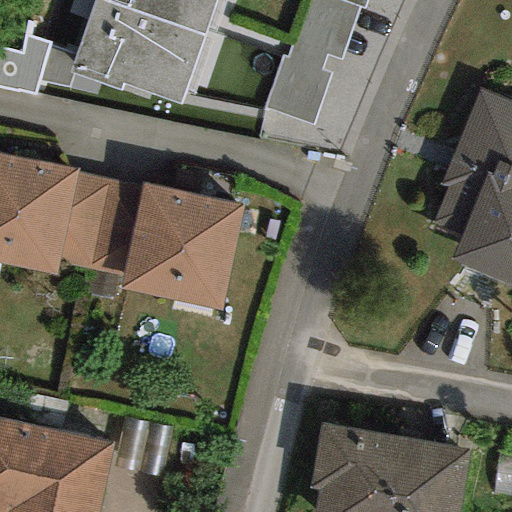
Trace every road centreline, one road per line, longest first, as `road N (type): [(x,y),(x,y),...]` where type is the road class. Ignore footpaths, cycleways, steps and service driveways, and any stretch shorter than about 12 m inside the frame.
road 1 (residential): [(288,348),(334,192),(432,0)]
road 2 (residential): [(288,348),(511,392)]
road 3 (residential): [(244,511),(288,348)]
